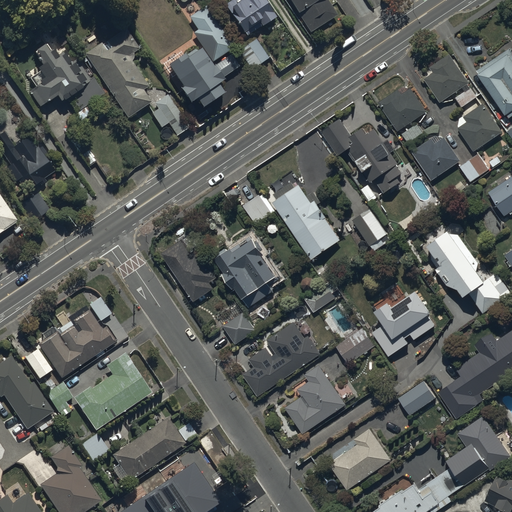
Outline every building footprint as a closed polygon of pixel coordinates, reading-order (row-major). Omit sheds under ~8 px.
[(229,0),(226,2),(246,33),(274,15),(264,0),(229,0)] [(290,0),(310,30),(337,12),(329,0),(290,0)] [(213,60),(236,45),(216,16),(215,16),(207,4),(189,16),(197,28),(194,30),(213,60)] [(115,34),(109,37),(86,53),(127,115),(151,100),(143,87),(148,84),(128,53),(139,46),(126,26),(115,34)] [(238,49),(250,68),(269,55),(256,37),(238,49)] [(35,48),(44,63),(39,66),(46,77),(29,89),(40,106),(57,94),(61,99),(68,94),(78,109),(105,92),(94,75),(84,81),(64,50),(55,55),(46,41),(35,48)] [(167,65),(190,99),(196,95),(203,105),(225,90),(218,80),(222,78),(221,77),(239,64),(231,51),(212,63),(199,44),(167,65)] [(509,118),(511,115),(511,45),(476,69),(509,118)] [(440,100),(469,81),(453,58),(450,53),(430,66),(433,71),(424,77),(440,100)] [(398,129),(427,110),(411,87),(402,92),(398,87),(379,100),(382,105),(398,129)] [(471,87),(456,96),(462,106),(477,96),(471,87)] [(167,121),(176,133),(189,125),(167,93),(154,101),(158,107),(151,112),(160,125),(167,121)] [(502,132),(482,102),(455,120),(474,150),(502,132)] [(206,106),(192,114),(199,125),(213,117),(206,106)] [(401,180),(392,167),(397,163),(370,122),(353,134),(341,116),(321,130),(337,155),(347,148),(369,181),(375,178),(384,191),(401,180)] [(402,133),(408,142),(424,132),(418,122),(402,133)] [(25,190),(55,171),(31,134),(15,145),(4,129),(0,131),(0,151),(1,154),(25,190)] [(431,178),(460,159),(445,136),(435,143),(431,137),(412,150),(416,155),(431,178)] [(460,165),(470,180),(489,168),(479,153),(460,165)] [(505,216),(511,211),(511,174),(488,190),(505,216)] [(310,258),(341,238),(303,180),(272,200),(310,258)] [(20,203),(31,221),(51,208),(39,191),(20,203)] [(0,231),(18,220),(0,193),(0,231)] [(255,225),(272,213),(259,193),(241,205),(255,225)] [(352,218),(370,245),(388,234),(370,206),(352,218)] [(466,297),(470,293),(483,312),(511,293),(497,271),(486,278),(451,229),(429,244),(466,297)] [(279,277),(251,234),(215,258),(243,300),(248,308),(275,290),(270,283),(279,277)] [(161,252),(194,302),(214,289),(210,282),(218,276),(199,247),(190,252),(182,239),(161,252)] [(369,282),(358,266),(335,281),(346,297),(369,282)] [(314,312),(336,298),(327,284),(305,298),(314,312)] [(371,332),(388,357),(435,325),(428,315),(430,314),(415,292),(391,308),(387,303),(373,313),(382,325),(371,332)] [(111,312),(101,296),(89,304),(100,320),(111,312)] [(235,343),(257,329),(244,310),(223,324),(235,343)] [(40,345),(61,376),(111,342),(90,311),(40,345)] [(245,374),(259,395),(321,354),(307,333),(304,335),(295,321),(268,339),(278,353),(273,356),(266,345),(249,356),(256,367),(245,374)] [(336,345),(348,363),(377,345),(365,326),(336,345)] [(511,329),(501,337),(497,340),(492,332),(474,344),(479,352),(455,367),(462,377),(440,391),(457,417),(485,399),(480,392),(511,371),(511,329)] [(24,357),(39,379),(52,370),(37,348),(24,357)] [(74,399),(95,429),(152,391),(131,360),(126,352),(106,365),(112,374),(74,399)] [(0,395),(4,393),(7,399),(27,428),(53,411),(33,382),(30,383),(26,378),(11,355),(0,362),(0,395)] [(297,388),(303,396),(286,407),(302,433),(347,403),(330,378),(325,370),(320,363),(305,373),(310,380),(297,388)] [(398,397),(410,415),(436,398),(425,380),(398,397)] [(47,392),(56,406),(71,396),(62,382),(47,392)] [(453,466),(418,489),(414,483),(368,511),(424,511),(428,510),(431,508),(467,484),(466,484),(484,472),(486,474),(511,457),(484,415),(458,432),(467,446),(448,459),(453,466)] [(112,454),(129,479),(185,441),(168,416),(112,454)] [(331,463),(348,489),(392,460),(375,434),(370,427),(353,438),(358,445),(331,463)] [(80,444),(92,461),(109,449),(98,432),(80,444)] [(48,457),(58,472),(40,484),(58,511),(84,511),(102,500),(80,467),(82,465),(67,444),(48,457)] [(122,511),(207,511),(221,503),(194,463),(122,511)] [(486,500),(509,511),(511,511),(511,479),(499,473),(486,500)] [(0,511),(41,511),(28,492),(13,502),(7,493),(0,497),(0,511)]
